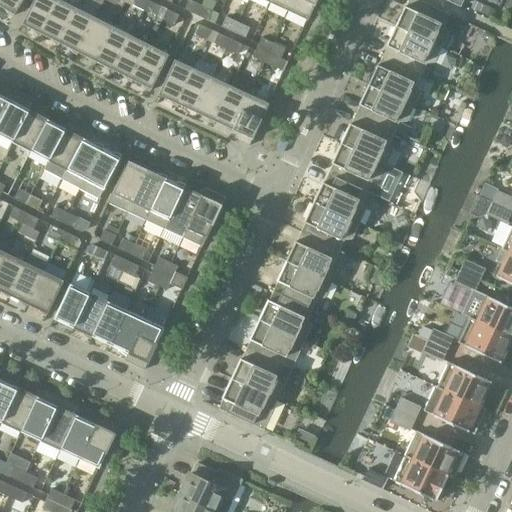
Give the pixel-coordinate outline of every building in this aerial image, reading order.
[(14,14),(22,0),(0,0),(0,5),(13,14),(11,16),(12,17),(13,14),(14,14)] [(33,0),(21,24),(40,33),(39,36),(57,0),(33,0)] [(59,0),(57,0),(39,36),(40,36),(41,34),(58,42),(57,45),(76,8),(59,0)] [(147,0),(134,0),(132,5),(144,10),(148,0),(147,0)] [(160,6),(148,0),(144,10),(155,16),(160,6)] [(201,5),(190,0),(188,0),(184,9),(196,15),(201,5)] [(270,0),(269,2),(288,11),(292,0),(270,0)] [(307,20),(316,0),(292,0),(288,11),(307,20)] [(400,15),(395,26),(440,47),(447,32),(440,23),(445,13),(450,16),(451,15),(418,0),(409,0),(402,16),(400,15)] [(478,13),(491,19),(495,10),(482,4),(478,13)] [(213,11),(201,5),(196,15),(208,21),(213,11)] [(94,17),(76,8),(57,45),(58,45),(59,43),(77,52),(75,54),(76,54),(94,17)] [(162,19),(174,25),(178,15),(166,9),(162,19)] [(76,54),(77,52),(95,61),(94,63),(112,26),(94,17),(76,54)] [(233,32),(237,22),(226,17),(221,27),(233,32)] [(237,22),(233,32),(245,38),(249,28),(237,22)] [(199,25),(195,34),(207,40),(211,30),(199,25)] [(131,36),(112,26),(94,63),(94,64),(95,61),(113,70),(112,72),(112,73),(131,36)] [(392,38),(383,56),(423,75),(423,74),(418,72),(422,62),(433,62),(440,47),(395,26),(390,37),(392,38)] [(225,49),(230,39),(218,33),(213,43),(225,49)] [(130,82),(149,45),(131,36),(112,73),(113,73),(114,70),(131,79),(130,82)] [(261,37),(256,47),(268,53),(273,43),(261,37)] [(242,44),(230,39),(225,49),(237,54),(242,44)] [(268,53),(280,58),(285,49),(273,43),(268,53)] [(168,54),(149,45),(130,82),(131,82),(132,80),(149,88),(148,91),(149,91),(150,89),(151,89),(168,54)] [(252,57),(263,62),(268,53),(256,47),(252,57)] [(268,53),(263,62),(276,68),(280,58),(268,53)] [(423,75),(383,56),(375,74),(373,73),(367,84),(413,106),(420,91),(413,82),(417,72),(423,75)] [(176,106),(193,68),(174,59),(158,95),(177,103),(176,106)] [(212,77),(193,68),(176,106),(177,104),(195,112),(194,114),(194,115),(212,77)] [(230,86),(212,77),(194,115),(195,115),(196,112),(214,121),(213,123),(230,86)] [(364,96),(356,115),(396,133),(390,130),(395,121),(406,120),(413,106),(367,84),(362,95),(364,96)] [(249,94),(230,86),(213,123),(214,121),(232,129),(228,136),(229,137),(249,94)] [(0,120),(12,98),(10,100),(0,94),(0,120)] [(268,103),(252,96),(249,94),(229,137),(249,146),(268,103)] [(0,135),(12,142),(30,107),(28,109),(11,100),(12,98),(0,120),(0,135)] [(30,151),(48,117),(46,119),(29,110),(30,107),(12,142),(30,151)] [(345,132),(340,143),(385,164),(392,150),(386,140),(390,131),(395,134),(396,133),(356,115),(347,133),(345,132)] [(30,151),(48,161),(66,126),(65,128),(47,119),(48,117),(30,151)] [(48,161),(66,170),(84,136),(83,138),(65,129),(66,127),(66,126),(48,161)] [(66,170),(84,180),(102,145),(101,147),(83,138),(85,136),(84,136),(66,170)] [(337,155),(329,173),(368,192),(363,189),(367,180),(379,179),(385,164),(340,143),(335,154),(337,155)] [(103,146),(102,145),(84,180),(103,190),(120,158),(119,157),(121,155),(120,155),(119,157),(101,148),(103,146)] [(127,210),(131,202),(147,167),(146,169),(127,161),(108,201),(127,210)] [(146,219),(149,211),(166,176),(164,178),(147,170),(148,167),(147,167),(131,202),(127,210),(146,219)] [(318,191),(313,202),(358,223),(365,208),(358,199),(363,190),(368,192),(329,173),(320,192),(318,191)] [(166,176),(149,211),(146,219),(164,227),(168,220),(184,184),(183,187),(165,178),(166,176)] [(183,236),(186,228),(205,188),(204,188),(201,195),(184,187),(185,185),(184,184),(168,220),(164,227),(183,236)] [(34,187),(30,194),(19,189),(14,198),(25,204),(34,187)] [(25,204),(37,210),(43,213),(48,204),(42,200),(46,193),(34,187),(25,204)] [(224,197),(205,188),(186,228),(183,236),(202,245),(224,197)] [(511,210),(511,197),(497,190),(491,202),(511,212),(511,210)] [(310,214),(301,232),(341,251),(341,250),(336,248),(340,239),(351,238),(358,223),(313,202),(308,213),(310,214)] [(486,214),(506,223),(511,212),(491,202),(486,214)] [(15,207),(10,217),(21,223),(26,213),(15,207)] [(62,223),(67,213),(55,207),(50,217),(62,223)] [(38,219),(26,213),(21,223),(33,229),(38,219)] [(67,213),(62,223),(74,228),(79,218),(67,213)] [(511,224),(501,248),(508,251),(507,252),(511,253),(511,224)] [(58,241),(63,231),(51,225),(46,235),(58,241)] [(116,235),(103,230),(99,240),(111,245),(116,235)] [(75,237),(63,231),(58,241),(70,247),(75,237)] [(290,250),(285,261),(331,282),(338,267),(331,258),(335,248),(341,251),(301,232),(293,251),(290,250)] [(129,254),(134,244),(122,238),(118,248),(129,254)] [(134,244),(129,254),(141,259),(146,250),(134,244)] [(96,246),(91,256),(103,262),(108,252),(96,246)] [(511,253),(507,252),(501,249),(495,261),(502,264),(496,276),(511,284),(511,253)] [(0,290),(9,295),(8,297),(8,298),(25,263),(7,254),(0,267),(0,290)] [(29,254),(25,263),(8,298),(9,295),(27,304),(26,306),(43,271),(47,262),(29,254)] [(122,271),(127,261),(115,255),(110,265),(122,271)] [(162,273),(168,262),(158,257),(153,269),(162,273)] [(485,269),(465,259),(459,271),(479,281),(485,269)] [(138,266),(127,261),(122,271),(134,276),(138,266)] [(324,296),(331,282),(285,261),(280,272),(282,273),(274,291),(314,310),(314,309),(308,307),(313,297),(324,296)] [(168,262),(162,273),(172,278),(178,266),(168,262)] [(162,273),(153,269),(147,281),(157,285),(162,273)] [(28,304),(45,313),(44,315),(45,316),(46,313),(47,313),(62,281),(43,271),(26,306),(27,307),(28,304)] [(454,283),(474,292),(479,281),(459,271),(454,283)] [(169,284),(181,289),(187,278),(175,272),(169,284)] [(162,273),(157,285),(167,290),(172,278),(162,273)] [(53,319),(72,328),(71,330),(89,293),(70,284),(53,319)] [(313,310),(314,310),(274,291),(265,309),(263,308),(258,319),(303,341),(310,326),(304,316),(308,307),(313,310)] [(72,330),(73,328),(91,336),(90,339),(107,301),(89,293),(71,330),(72,330)] [(511,307),(487,296),(475,321),(511,337),(511,307)] [(108,347),(126,310),(107,301),(90,339),(91,337),(109,345),(108,347)] [(144,319),(126,310),(108,347),(109,348),(110,345),(127,353),(124,361),(125,361),(144,319)] [(511,338),(511,337),(475,321),(468,318),(457,342),(499,362),(511,338)] [(164,327),(144,319),(125,361),(144,370),(164,327)] [(290,370),(303,341),(258,319),(253,330),(255,331),(246,350),(290,370)] [(433,328),(427,340),(447,349),(452,338),(433,328)] [(422,352),(442,361),(447,349),(427,340),(422,352)] [(236,367),(231,378),(276,399),(283,385),(276,375),(280,366),(289,371),(290,370),(246,350),(238,368),(236,367)] [(443,389),(443,390),(485,409),(486,409),(479,406),(490,382),(448,362),(437,386),(443,389)] [(262,429),(276,399),(231,378),(225,389),(228,390),(219,409),(262,429)] [(0,422),(1,422),(18,385),(17,387),(0,379),(0,422)] [(20,431),(38,394),(37,394),(36,396),(17,388),(19,385),(18,385),(1,422),(20,431)] [(443,390),(436,386),(424,411),(474,434),(485,409),(443,390)] [(40,441),(57,403),(56,405),(37,397),(38,394),(20,431),(40,441)] [(400,398),(395,409),(415,418),(420,407),(400,398)] [(58,403),(57,403),(40,441),(59,450),(77,412),(75,415),(57,406),(58,403)] [(409,430),(415,418),(395,409),(389,421),(409,430)] [(59,450),(79,459),(99,417),(98,416),(95,424),(76,415),(77,412),(59,450)] [(118,426),(99,417),(79,459),(98,468),(118,426)] [(416,431),(404,456),(453,479),(465,454),(416,431)] [(453,479),(411,459),(410,460),(404,457),(393,481),(435,500),(446,476),(453,479)] [(30,463),(26,472),(36,476),(40,468),(30,463)] [(179,494),(216,511),(226,511),(241,480),(232,475),(231,475),(219,470),(218,473),(196,463),(187,483),(184,482),(179,494)] [(13,467),(9,477),(21,482),(25,472),(13,467)] [(362,480),(382,489),(387,478),(367,468),(362,480)] [(37,478),(25,472),(21,482),(32,488),(37,478)] [(0,492),(8,497),(13,487),(0,480),(0,492)] [(26,493),(13,487),(8,497),(22,503),(26,493)] [(46,498),(58,504),(63,494),(51,488),(46,498)] [(70,509),(74,500),(63,494),(58,504),(59,504),(70,510),(70,509)] [(173,511),(216,511),(179,494),(173,507),(175,508),(173,511)] [(46,498),(41,508),(50,511),(55,511),(59,504),(58,504),(46,498)]
